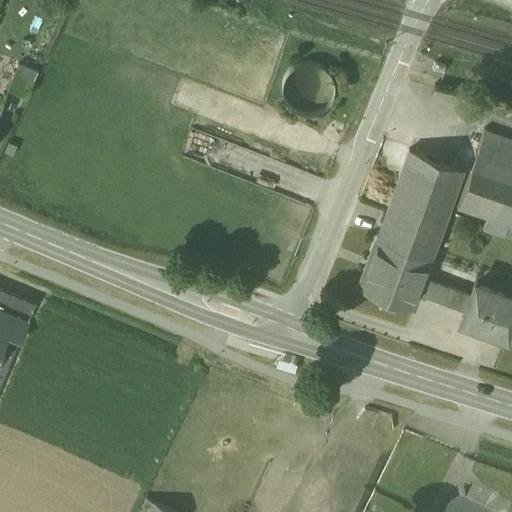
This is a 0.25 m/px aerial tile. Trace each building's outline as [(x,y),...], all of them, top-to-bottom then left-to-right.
[(60,58),(51,54),(51,55),(46,67),(54,70),(60,58)] [(331,97),(333,87),(331,78),(325,69),(317,64),(307,62),(297,64),(289,70),(283,78),(281,88),(283,98),(289,106),(298,112),(308,114),(318,112),(326,106),(331,97)] [(38,71),(18,63),(7,89),(26,97),(38,71)] [(511,135),(487,127),(479,150),(511,160),(511,135)] [(410,147),(378,234),(432,254),(464,166),(410,147)] [(511,160),(479,150),(461,203),(489,213),(484,226),(511,235),(511,160)] [(432,254),(378,234),(361,283),(352,280),(343,304),(414,329),(423,305),(415,302),(418,293),(424,276),(432,254)] [(470,293),(424,276),(418,293),(464,310),(470,293)] [(511,321),(511,296),(474,283),(470,293),(464,310),(461,320),(506,337),(511,321)] [(27,323),(0,312),(0,328),(7,332),(6,333),(21,339),(27,323)] [(319,446),(287,511),(335,511),(358,464),(319,446)] [(489,497),(484,501),(461,490),(450,511),(505,511),(506,511),(496,507),(496,500),(489,497)] [(175,511),(146,498),(139,511),(175,511)]
